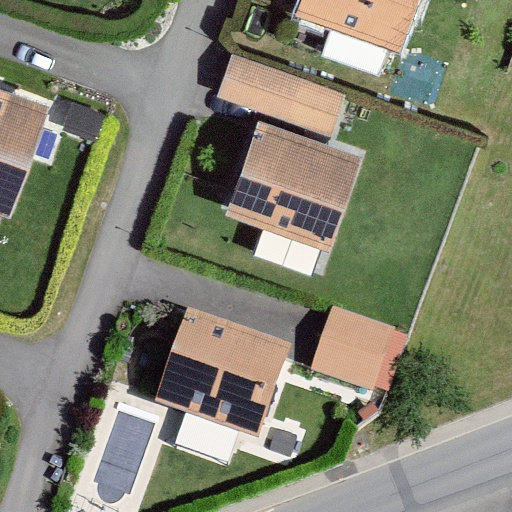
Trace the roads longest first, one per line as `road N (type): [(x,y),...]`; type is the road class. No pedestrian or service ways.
road 1 (residential): [(12,511),(190,0)]
road 2 (tertiary): [(336,511),(511,447)]
